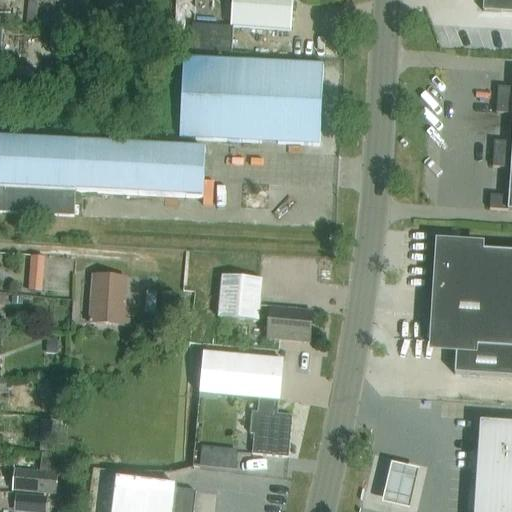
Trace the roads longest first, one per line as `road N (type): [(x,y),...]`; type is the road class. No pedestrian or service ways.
road 1 (unclassified): [(315,511),(335,444),(370,194),(382,0)]
road 2 (track): [(175,243),(0,237)]
road 3 (unknown): [(362,253),(511,271)]
